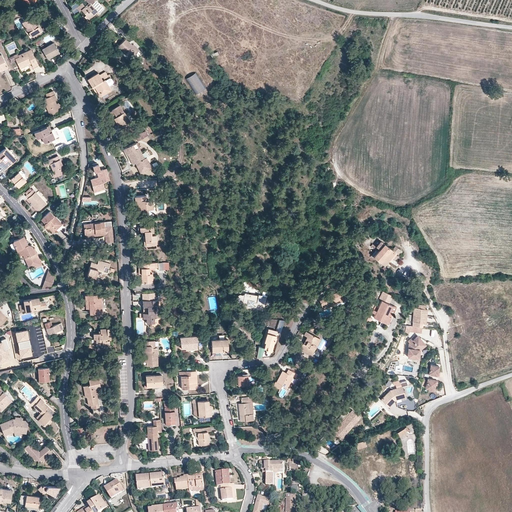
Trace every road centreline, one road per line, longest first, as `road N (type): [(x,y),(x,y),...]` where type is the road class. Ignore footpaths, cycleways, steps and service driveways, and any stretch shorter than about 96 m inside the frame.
road 1 (residential): [(82,98),(118,185),(129,315),(121,468)]
road 2 (residential): [(75,473),(62,396),(71,335),(64,288),(43,244),(0,189)]
road 3 (unclassified): [(312,0),(511,27)]
road 4 (residential): [(235,454),(220,369),(277,358),(305,310)]
road 5 (residential): [(369,511),(347,482),(315,461),(283,452),(235,454)]
